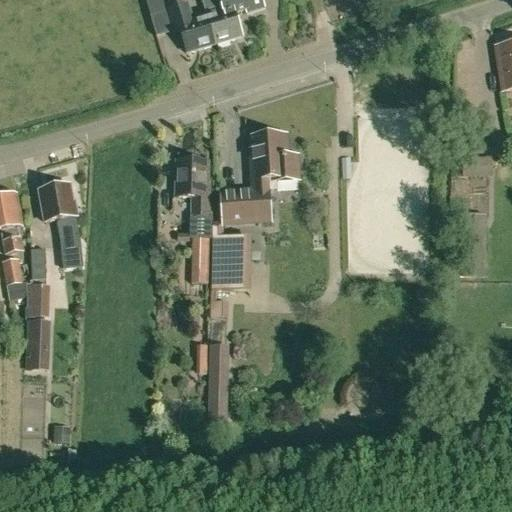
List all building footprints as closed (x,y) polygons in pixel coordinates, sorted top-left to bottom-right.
[(217,14),(206,17),(215,46),(242,38),(235,15),(245,12),(246,15),(264,10),(261,0),(218,0),(222,12),(217,14)] [(187,6),(150,17),(151,18),(157,39),(179,33),(186,55),(215,46),(206,17),(192,22),(187,6)] [(511,46),(496,49),(503,94),(511,92),(511,46)] [(285,138),(252,140),(253,153),(250,153),(252,192),(221,194),(223,227),(271,224),(267,182),(274,182),(274,184),(299,182),(297,158),(287,159),(285,138)] [(205,220),(208,165),(177,164),(175,199),(192,200),(191,219),(205,220)] [(69,188),(40,194),(46,225),(57,223),(61,244),(64,271),(82,269),(79,240),(76,219),(78,219),(76,204),(72,204),(69,188)] [(0,200),(0,233),(1,233),(6,256),(23,253),(19,230),(22,229),(16,197),(0,200)] [(460,278),(484,279),(485,217),(460,216),(460,278)] [(211,243),(192,242),(191,286),(209,288),(211,243)] [(245,246),(212,246),(211,294),(244,295),(245,246)] [(29,288),(28,303),(29,312),(48,311),(47,289),(47,287),(45,252),(31,253),(32,287),(29,288)] [(19,262),(1,265),(5,289),(23,285),(19,262)] [(228,305),(209,305),(209,321),(229,321),(228,305)] [(28,324),(26,348),(40,348),(42,324),(28,324)] [(195,340),(194,371),(206,371),(206,341),(195,340)] [(227,366),(227,347),(211,347),(210,365),(227,366)] [(229,375),(208,374),(207,414),(227,415),(229,375)]
